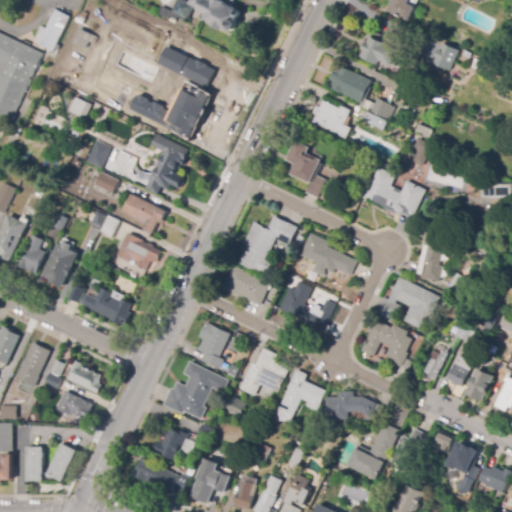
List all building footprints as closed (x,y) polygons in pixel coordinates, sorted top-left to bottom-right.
[(176,24),(170,21),(171,20),(159,15),(163,6),(174,11),(179,0),(184,0),(189,2),(188,5),(194,8),(187,22),(179,18),(176,24)] [(233,32),(226,29),(225,31),(214,27),(216,23),(207,19),(209,15),(200,10),(200,9),(190,4),(191,0),(220,0),(225,2),(225,0),(234,0),(231,7),(239,10),(239,11),(240,11),(241,11),(242,11),(242,12),(243,12),(243,13),(243,14),(243,15),(243,16),(242,16),(242,17),(241,17),(239,18),(238,17),(237,21),(238,22),(239,25),(236,30),(233,32)] [(420,0),(410,21),(389,11),(394,2),(392,1),(391,0),(420,0)] [(54,51),(41,45),(43,40),(38,38),(43,27),(48,29),(57,10),(70,17),(54,51)] [(83,25),(76,22),(81,10),(89,14),(83,25)] [(87,49),(74,43),(81,29),(94,36),(87,49)] [(0,32),(44,54),(10,125),(0,120),(0,72),(4,64),(0,62),(0,32)] [(392,66),(381,61),(379,65),(362,57),(365,50),(362,49),(366,41),(369,43),(375,32),(393,40),(389,47),(399,52),(392,66)] [(450,71),(434,63),(437,58),(435,57),(439,50),(440,51),(444,43),(460,51),(450,71)] [(215,68),(165,47),(157,66),(208,86),(215,68)] [(363,103),(330,88),(333,82),(330,81),(335,71),(338,73),(341,67),(372,81),(369,87),(372,88),(366,100),(364,99),(363,103)] [(190,139),(178,132),(181,127),(170,121),(185,93),(174,86),(179,77),(206,91),(206,93),(213,97),(207,107),(209,108),(198,128),(197,127),(190,139)] [(85,120),(70,111),(77,98),(93,106),(85,120)] [(390,121),(363,109),(367,100),(376,104),(379,99),(396,107),(390,121)] [(348,139),(315,123),(318,117),(313,115),(318,106),(321,108),(325,101),(341,109),(342,106),(355,113),(353,118),(350,116),(349,117),(352,118),(349,123),(351,123),(349,127),(353,129),(348,139)] [(36,130),(28,127),(36,108),(44,111),(36,130)] [(384,131),(363,121),(367,112),(388,122),(384,131)] [(429,140),(415,133),(419,125),(433,131),(429,140)] [(21,140),(15,137),(19,126),(26,128),(21,140)] [(159,197),(144,190),(148,181),(139,177),(142,171),(152,175),(162,152),(151,147),(157,133),(192,149),(181,174),(187,177),(181,191),(172,186),(169,192),(163,189),(159,197)] [(103,169),(87,162),(97,140),(99,141),(102,136),(114,142),(112,148),(113,148),(103,169)] [(424,166),(413,162),(419,150),(415,148),(419,139),(433,145),(424,166)] [(318,199),(306,192),(311,185),(291,174),(296,164),(288,160),(298,141),(312,148),(309,153),(323,161),(322,163),(324,164),(318,175),(328,181),(318,199)] [(86,159),(76,155),(81,145),(91,150),(86,159)] [(413,219),(402,213),(401,215),(364,197),(378,168),(396,177),(392,186),(403,192),(408,181),(427,190),(413,219)] [(114,195),(96,186),(102,172),(120,181),(114,195)] [(29,185),(24,182),(26,177),(32,180),(29,185)] [(6,213),(0,210),(0,194),(5,184),(16,189),(6,213)] [(509,200),(489,200),(489,199),(481,199),(481,184),(511,184),(511,198),(509,198),(509,200)] [(153,234),(144,229),(146,224),(123,213),(132,195),(168,212),(162,224),(159,222),(153,234)] [(114,237),(92,227),(94,224),(93,223),(98,212),(121,222),(114,237)] [(11,262),(1,257),(1,256),(0,255),(0,233),(9,215),(21,221),(23,217),(30,220),(28,224),(29,225),(11,262)] [(63,231),(54,227),(59,215),(69,219),(63,231)] [(267,274),(261,271),(260,273),(240,263),(248,247),(244,245),(255,223),(268,230),(275,216),(299,228),(290,247),(278,241),(280,238),(278,237),(269,256),(268,255),(266,260),(272,263),(267,274)] [(440,281),(424,278),(426,265),(425,265),(428,247),(425,246),(429,225),(458,230),(453,256),(442,254),(440,266),(443,266),(440,281)] [(148,271),(138,266),(140,262),(133,259),(131,262),(118,256),(128,233),(144,241),(144,242),(149,244),(149,243),(154,245),(154,247),(163,251),(158,264),(152,261),(148,271)] [(352,276),(337,269),(334,273),(327,270),(324,276),(314,271),(318,264),(301,255),(312,233),(331,242),(329,247),(359,262),(352,276)] [(36,275),(18,267),(33,235),(44,240),(40,249),(47,253),(36,275)] [(63,288),(50,282),(51,280),(44,276),(60,244),(63,246),(65,242),(73,246),(72,250),(80,254),(73,266),(75,267),(70,277),(69,276),(63,288)] [(460,271),(448,269),(449,264),(457,266),(459,259),(462,260),(460,271)] [(261,306),(224,288),(235,265),(272,283),(261,306)] [(458,298),(446,291),(458,274),(469,281),(458,298)] [(406,322),(404,321),(411,307),(398,300),(397,303),(402,306),(394,322),(377,313),(385,298),(389,300),(400,277),(442,298),(433,316),(428,314),(425,321),(421,329),(406,322)] [(302,322),(280,312),(292,289),(296,291),(300,282),(314,289),(307,304),(313,307),(315,303),(324,308),(321,315),(327,318),(325,322),(320,332),(302,322)] [(80,303),(69,297),(75,284),(87,290),(80,303)] [(118,324),(112,321),(112,319),(82,304),(87,294),(97,299),(102,288),(113,293),(114,291),(125,296),(123,299),(133,304),(129,312),(133,314),(128,324),(127,325),(125,324),(124,323),(124,324),(123,326),(118,324)] [(451,308),(445,305),(448,298),(455,301),(451,308)] [(478,325),(485,310),(499,317),(492,332),(478,325)] [(511,333),(511,322),(511,318),(511,317),(504,314),(498,328),(511,333)] [(368,322),(371,316),(382,322),(393,328),(394,325),(410,333),(408,336),(413,339),(407,352),(410,353),(402,367),(394,363),(395,361),(386,357),(391,348),(382,342),(375,355),(363,349),(372,334),(364,330),(368,322)] [(207,323),(207,322),(209,323),(232,334),(220,358),(225,360),(220,370),(202,361),(205,354),(199,351),(204,340),(200,338),(207,323)] [(9,365),(0,360),(0,339),(6,327),(14,331),(14,332),(22,336),(9,365)] [(461,327),(474,333),(470,344),(456,338),(461,327)] [(486,344),(480,341),(483,335),(489,338),(486,344)] [(39,377),(22,369),(34,343),(52,352),(39,377)] [(255,397),(241,390),(253,363),(256,365),(264,348),(280,356),(277,362),(290,369),(279,393),(261,385),(255,397)] [(436,381),(431,378),(433,376),(425,372),(432,358),(430,357),(434,350),(441,354),(443,350),(450,353),(436,381)] [(457,386),(452,383),(453,381),(448,378),(459,356),(474,363),(463,386),(459,384),(457,386)] [(61,376),(51,372),(56,360),(66,364),(61,376)] [(98,395),(67,379),(76,361),(83,364),(83,366),(103,376),(100,381),(101,382),(100,384),(103,386),(98,395)] [(201,420),(185,412),(183,415),(164,406),(172,388),(174,389),(178,382),(186,386),(190,377),(184,374),(190,361),(230,381),(224,393),(213,388),(204,406),(207,408),(201,420)] [(402,380),(397,377),(401,368),(407,371),(402,380)] [(483,402),(466,394),(478,369),(495,377),(483,402)] [(318,412),(307,407),(309,402),(302,399),(297,411),(282,404),(298,370),(309,375),(306,382),(327,392),(318,412)] [(55,396),(43,389),(50,374),(63,380),(55,396)] [(507,412),(495,407),(509,378),(511,379),(511,407),(509,407),(507,412)] [(366,420),(368,416),(361,413),(350,413),(349,420),(332,419),(332,413),(327,413),(327,397),(340,397),(340,391),(355,392),(355,397),(364,397),(386,408),(379,419),(366,420)] [(87,420),(84,418),(83,419),(72,414),(71,416),(57,410),(66,392),(94,406),(87,420)] [(233,419),(227,416),(235,398),(248,404),(241,418),(235,415),(233,419)] [(269,422),(276,405),(295,414),(291,422),(269,422)] [(1,407),(17,406),(17,419),(1,419),(1,407)] [(14,452),(0,452),(0,423),(14,424),(14,452)] [(377,479),(348,466),(357,449),(359,445),(371,451),(384,424),(401,431),(387,462),(386,461),(377,479)] [(176,462),(153,451),(158,442),(162,444),(166,437),(161,434),(164,428),(169,430),(170,428),(179,433),(180,430),(189,435),(176,462)] [(410,470),(391,460),(404,436),(410,439),(416,429),(428,436),(410,470)] [(448,453),(440,450),(441,447),(437,445),(439,442),(437,441),(441,433),(454,439),(448,453)] [(292,449),(286,446),(289,440),(294,443),(292,449)] [(265,464),(253,457),(260,443),(272,449),(265,464)] [(63,481),(43,481),(28,481),(28,448),(44,448),(44,474),(49,474),(50,473),(63,445),(78,452),(63,481)] [(468,493),(456,487),(459,480),(462,481),(466,472),(449,464),(458,445),(471,451),(470,454),(474,456),(473,459),(475,460),(473,464),(472,463),(471,465),(480,469),(474,481),(473,481),(468,493)] [(297,468),(289,465),(297,448),(305,451),(297,468)] [(0,484),(0,460),(3,460),(3,454),(14,454),(14,481),(5,481),(5,484),(0,484)] [(184,492),(174,487),(172,492),(148,480),(147,482),(132,475),(142,456),(158,464),(158,465),(181,476),(183,473),(191,478),(184,492)] [(208,505),(191,498),(199,479),(197,478),(205,458),(220,464),(217,470),(232,476),(225,493),(215,488),(208,505)] [(278,469),(275,468),(274,469),(269,466),(272,460),(280,464),(278,469)] [(193,477),(184,473),(187,466),(196,471),(193,477)] [(511,474),(503,493),(478,481),(485,467),(492,470),(494,466),(505,472),(506,468),(511,471),(511,474)] [(305,506),(295,501),(293,505),(286,502),(299,474),(311,480),(307,489),(312,491),(305,506)] [(249,511),(242,508),(242,510),(234,507),(235,504),(234,503),(245,475),(258,480),(257,484),(259,485),(249,511)] [(256,511),(254,511),(272,476),(283,481),(276,495),(278,496),(277,498),(278,498),(271,511),(256,511)] [(416,511),(393,511),(407,484),(426,494),(416,511)] [(301,511),(280,511),(285,503),(302,511),(301,511)]
